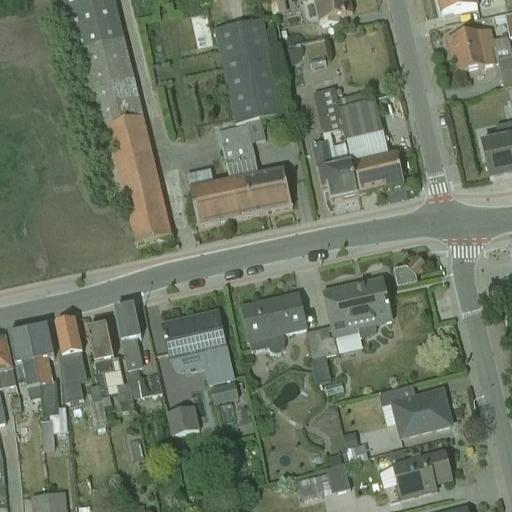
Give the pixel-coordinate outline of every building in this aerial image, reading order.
[(57,0),(87,130),(135,119),(107,0),(57,0)] [(285,0),(288,14),(301,11),(298,0),(285,0)] [(311,0),(317,25),(351,17),(347,0),(311,0)] [(433,0),(438,20),(476,11),(473,0),(433,0)] [(257,22),(210,33),(231,127),(278,116),(257,22)] [(459,75),(496,68),(489,33),(451,40),(459,75)] [(280,111),(281,126),(293,125),(292,110),(280,111)] [(138,124),(98,134),(128,251),(168,241),(138,124)] [(238,227),(294,215),(285,172),(255,178),(245,130),(219,136),(230,188),(238,227)] [(488,186),(511,180),(511,141),(480,148),(488,186)] [(358,199),(404,189),(397,157),(351,168),(358,199)] [(358,199),(351,168),(321,174),(328,206),(358,199)] [(238,227),(230,188),(208,193),(204,178),(180,184),(193,237),(238,227)] [(429,269),(419,260),(409,271),(419,280),(429,269)] [(330,339),(390,326),(381,284),(321,297),(330,339)] [(248,349),(308,336),(300,298),(240,311),(248,349)] [(117,349),(141,344),(133,310),(110,315),(117,349)] [(206,391),(233,385),(219,314),(162,326),(170,367),(200,361),(206,391)] [(62,363),(81,359),(73,324),(54,328),(62,363)] [(93,368),(111,365),(104,331),(86,334),(93,368)] [(32,365),(52,361),(46,332),(27,336),(32,365)] [(32,365),(27,336),(8,340),(13,368),(32,365)] [(0,379),(11,377),(4,342),(0,342),(0,379)] [(399,446),(454,432),(443,392),(389,406),(399,446)] [(187,444),(214,442),(212,416),(184,419),(187,444)] [(399,505),(452,491),(443,459),(390,473),(399,505)] [(345,478),(353,500),(366,496),(358,473),(345,478)] [(343,484),(334,485),(334,484),(313,488),(316,507),(346,502),(343,484)] [(47,502),(47,511),(80,511),(80,501),(47,502)]
